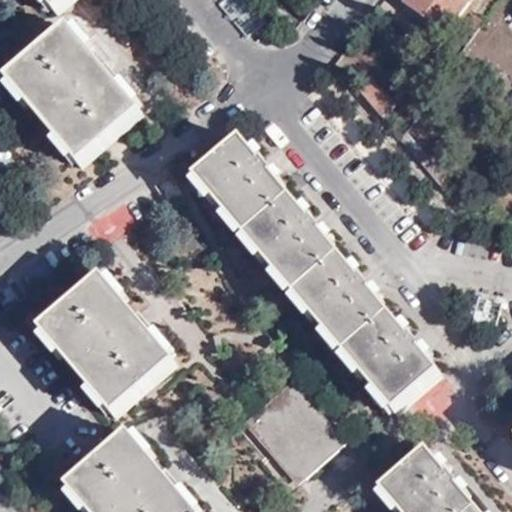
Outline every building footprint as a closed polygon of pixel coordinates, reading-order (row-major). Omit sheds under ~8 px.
[(47,0),(60,14),(75,0),(47,0)] [(448,36),(475,0),(410,0),(407,5),(448,36)] [(105,66),(73,29),(10,82),(84,167),(146,114),(105,66)] [(373,83),(359,93),(381,121),(395,110),(373,83)] [(265,163),(244,139),(199,178),(398,411),(444,373),(412,335),(361,276),(310,216),(265,163)] [(167,203),(185,190),(172,174),(155,184),(167,203)] [(141,318),(108,278),(45,330),(117,417),(180,365),(141,318)] [(272,430),(311,476),(350,442),(298,380),(249,422),(261,437),(272,430)] [(300,485),(311,476),(272,430),(261,437),(300,485)] [(91,511),(198,511),(167,475),(134,436),(71,489),(91,511)] [(383,489),(402,511),(479,511),(449,475),(429,451),(383,489)]
